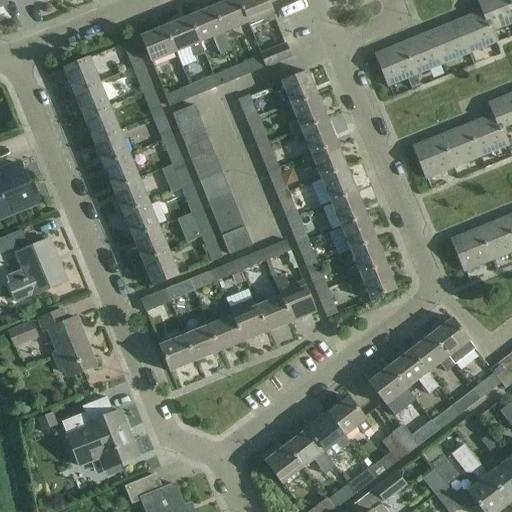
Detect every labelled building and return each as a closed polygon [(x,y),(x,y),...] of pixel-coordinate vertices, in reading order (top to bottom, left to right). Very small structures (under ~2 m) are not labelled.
[(237,0),(232,0),(213,8),(224,34),(248,24),(237,0)] [(272,14),(266,0),(237,0),(248,24),(261,19),(264,26),(275,21),(272,14)] [(478,0),(477,0),(481,11),(482,11),(491,33),(511,24),(511,9),(508,0),(478,0)] [(224,34),(213,8),(189,18),(199,44),(213,39),(220,56),(231,52),(224,34)] [(496,44),(491,33),(482,11),(481,11),(455,22),(469,55),(496,44)] [(189,18),(165,28),(175,54),(199,44),(189,18)] [(442,66),(469,55),(455,22),(429,33),(442,66)] [(151,64),(175,54),(165,28),(140,38),(151,64)] [(429,33),(402,44),(415,77),(442,66),(429,33)] [(121,45),(131,70),(143,66),(132,41),(121,45)] [(419,87),(415,77),(402,44),(375,55),(388,88),(406,81),(410,90),(419,87)] [(290,58),(285,45),(260,56),(265,68),(290,58)] [(73,94),(99,83),(89,59),(63,70),(73,94)] [(241,78),(259,71),(254,60),(237,68),(241,78)] [(131,70),(141,94),(152,90),(143,66),(131,70)] [(217,88),(235,81),(230,70),(213,77),(217,88)] [(291,108),(317,97),(307,73),(281,83),(291,108)] [(193,98),(211,91),(206,80),(189,87),(193,98)] [(99,83),(73,94),(82,118),(109,107),(99,83)] [(141,94),(151,118),(162,114),(152,90),(141,94)] [(169,108),(187,101),(182,90),(164,97),(169,108)] [(503,136),(511,132),(511,94),(488,104),(493,115),(502,137),(503,136)] [(258,122),(248,97),(247,97),(237,101),(247,126),(258,122)] [(317,97),(291,108),(296,122),(287,126),(291,136),(301,132),(327,121),(317,97)] [(199,117),(194,106),(172,115),(176,126),(199,117)] [(92,142),(119,131),(109,107),(82,118),(92,142)] [(151,118),(161,142),(172,138),(162,114),(151,118)] [(507,147),(503,136),(502,137),(493,115),(466,126),(480,158),(507,147)] [(199,117),(176,126),(181,138),(203,129),(199,117)] [(327,121),(301,132),(310,156),(337,145),(327,121)] [(258,122),(247,126),(257,150),(267,146),(258,122)] [(453,169),(480,158),(466,126),(440,136),(453,169)] [(203,129),(181,138),(185,149),(208,140),(203,129)] [(119,131),(92,142),(102,166),(129,155),(119,131)] [(426,180),(453,169),(440,136),(412,148),(426,180)] [(161,142),(171,166),(182,162),(172,138),(161,142)] [(208,140),(185,149),(190,160),(212,151),(208,140)] [(337,145),(310,156),(320,180),(346,170),(337,145)] [(277,170),(267,146),(257,150),(267,174),(277,170)] [(212,151),(190,160),(194,171),(217,162),(212,151)] [(129,155),(102,166),(112,190),(138,180),(129,155)] [(171,166),(181,190),(192,186),(182,162),(171,166)] [(217,162),(194,171),(199,182),(221,173),(217,162)] [(0,219),(38,204),(31,187),(27,189),(18,165),(0,171),(0,219)] [(287,194),(277,170),(267,174),(277,198),(287,194)] [(346,170),(320,180),(330,204),(356,194),(346,170)] [(221,173),(199,182),(203,193),(226,184),(221,173)] [(122,214),(148,204),(138,180),(112,190),(122,214)] [(226,184),(203,193),(208,204),(230,195),(226,184)] [(181,190),(190,215),(202,210),(192,186),(181,190)] [(297,218),(287,194),(277,198),(286,222),(297,218)] [(356,194),(330,204),(340,228),(366,218),(356,194)] [(230,195),(208,204),(212,216),(235,206),(230,195)] [(148,204),(122,214),(132,238),(158,228),(148,204)] [(235,206),(212,216),(217,227),(239,217),(235,206)] [(190,215),(200,239),(212,234),(202,210),(190,215)] [(239,217),(217,227),(221,238),(244,229),(239,217)] [(307,242),(297,218),(286,222),(296,246),(307,242)] [(366,218),(340,228),(350,253),(376,242),(366,218)] [(478,229),(491,262),(511,253),(511,236),(504,218),(478,229)] [(158,228),(132,238),(141,262),(168,252),(158,228)] [(221,238),(229,256),(251,247),(244,229),(221,238)] [(451,240),(464,273),(491,262),(478,229),(451,240)] [(5,277),(9,286),(15,302),(32,295),(32,296),(66,282),(49,242),(29,250),(21,231),(0,240),(0,255),(13,250),(22,271),(5,277)] [(212,234),(200,239),(210,263),(222,259),(212,234)] [(286,242),(268,249),(272,260),(290,252),(286,242)] [(316,266),(307,242),(296,246),(306,270),(316,266)] [(376,242),(350,253),(359,277),(386,266),(376,242)] [(168,252),(141,262),(152,287),(178,277),(168,252)] [(261,252),(244,259),(248,269),(266,262),(261,252)] [(237,261),(220,268),(224,279),(241,272),(237,261)] [(326,290),(316,266),(306,270),(316,294),(326,290)] [(386,266),(359,277),(369,301),(396,291),(386,266)] [(213,271),(196,278),(200,289),(217,282),(213,271)] [(315,314),(302,283),(288,288),(284,277),(273,282),(279,298),(280,298),(290,324),(315,314)] [(189,281),(171,288),(176,299),(193,292),(189,281)] [(336,315),(326,290),(316,294),(326,319),(336,315)] [(170,304),(165,291),(140,301),(145,314),(170,304)] [(264,296),(253,300),(255,307),(266,334),(290,324),(280,298),(279,298),(267,303),(264,296)] [(266,334),(255,307),(253,300),(228,310),(231,317),(242,343),(266,334)] [(72,377),(96,367),(76,318),(67,322),(62,310),(38,320),(43,333),(47,331),(57,354),(52,356),(59,371),(68,367),(72,377)] [(218,353),(242,343),(231,317),(207,327),(218,353)] [(430,336),(447,358),(453,366),(474,350),(451,319),(430,336)] [(36,338),(30,323),(8,333),(14,347),(36,338)] [(194,363),(218,353),(207,327),(183,337),(194,363)] [(430,336),(410,351),(427,374),(439,365),(445,372),(453,366),(447,358),(430,336)] [(169,373),(194,363),(183,337),(159,347),(169,373)] [(321,345),(305,356),(315,371),(331,361),(321,345)] [(389,367),(406,390),(417,381),(428,395),(437,388),(427,374),(410,351),(389,367)] [(511,380),(511,361),(508,356),(499,363),(511,380)] [(504,390),(511,384),(511,380),(499,363),(490,370),(504,390)] [(389,367),(368,383),(385,406),(394,418),(415,402),(406,390),(389,367)] [(479,400),(495,388),(488,379),(472,391),(479,400)] [(458,416),(474,404),(467,395),(451,407),(458,416)] [(119,412),(112,414),(106,398),(82,408),(84,414),(61,423),(66,436),(78,467),(99,459),(104,471),(137,458),(119,412)] [(348,399),(326,415),(344,437),(356,428),(362,435),(371,429),(365,421),(348,399)] [(511,429),(511,403),(499,413),(511,429)] [(438,432),(453,420),(446,411),(431,423),(438,432)] [(41,432),(56,426),(52,414),(37,420),(41,432)] [(326,415),(306,431),(323,453),(329,461),(349,445),(344,437),(326,415)] [(407,455),(417,448),(410,438),(402,427),(391,435),(407,455)] [(425,427),(410,438),(417,448),(432,436),(425,427)] [(306,431),(285,446),(302,469),(313,461),(324,476),(334,468),(323,453),(306,431)] [(396,463),(407,455),(391,435),(381,443),(396,463)] [(497,447),(488,435),(480,441),(489,453),(497,447)] [(472,474),(478,483),(466,492),(481,511),(498,511),(509,504),(487,476),(463,445),(451,456),(464,474),(472,474)] [(281,485),(302,469),(285,446),(264,462),(281,485)] [(431,466),(447,486),(459,477),(443,456),(431,466)] [(375,479),(391,467),(384,458),(368,470),(375,479)] [(509,504),(511,501),(511,466),(508,460),(487,476),(509,504)] [(355,495),(370,483),(363,474),(348,486),(355,495)] [(395,474),(374,490),(384,502),(404,487),(395,474)] [(192,511),(184,511),(174,486),(174,485),(161,491),(155,476),(125,488),(132,504),(141,500),(145,511),(192,511),(193,511),(192,511)] [(455,511),(462,507),(447,486),(434,496),(446,511),(455,511)] [(342,490),(327,501),(334,510),(349,499),(342,490)] [(309,511),(332,511),(334,510),(327,501),(326,499),(309,511)]
